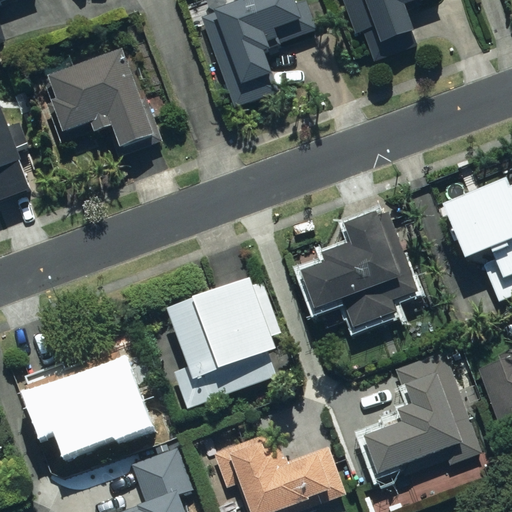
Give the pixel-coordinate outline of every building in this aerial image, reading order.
[(0,0),(0,47),(13,43),(0,6),(0,4),(11,0),(0,0)] [(223,0),(199,9),(237,115),(288,96),(271,52),(321,34),(308,0),(223,0)] [(347,0),(371,67),(428,47),(414,6),(431,0),(347,0)] [(117,130),(124,150),(160,137),(128,51),(44,82),(64,136),(95,124),(99,136),(117,130)] [(0,102),(0,204),(39,190),(6,100),(0,102)] [(511,182),(449,205),(468,259),(480,255),(497,305),(511,299),(511,182)] [(407,285),(381,213),(350,224),(359,248),(306,267),(322,312),(347,303),(357,331),(401,315),(393,290),(407,285)] [(287,354),(260,279),(174,309),(195,368),(179,374),(192,409),(281,378),(274,359),(287,354)] [(149,418),(124,349),(30,382),(47,431),(59,427),(69,456),(133,434),(130,425),(149,418)] [(368,434),(386,484),(486,449),(454,357),(402,375),(417,417),(368,434)] [(511,360),(484,370),(510,443),(511,442),(511,360)] [(240,486),(248,511),(301,511),(347,496),(332,452),(288,468),(276,435),(220,455),(232,489),(240,486)] [(193,511),(188,496),(196,494),(181,453),(133,470),(137,482),(65,507),(66,511),(193,511)]
